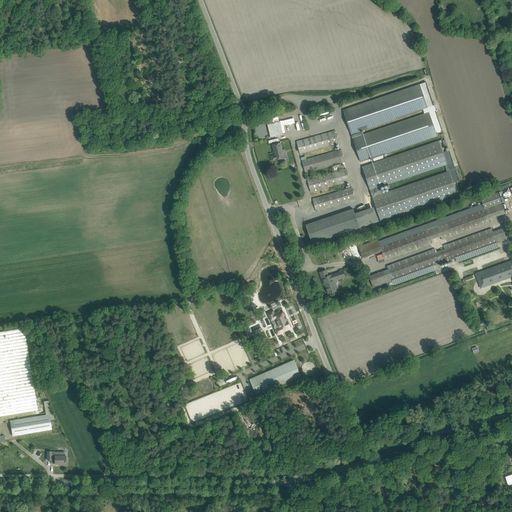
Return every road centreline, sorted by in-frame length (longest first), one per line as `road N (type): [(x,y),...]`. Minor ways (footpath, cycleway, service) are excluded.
road 1 (unclassified): [(367,462),(248,157),(242,109),(200,0)]
road 2 (tertiary): [(0,483),(290,480)]
road 3 (tertiary): [(367,462),(511,425)]
